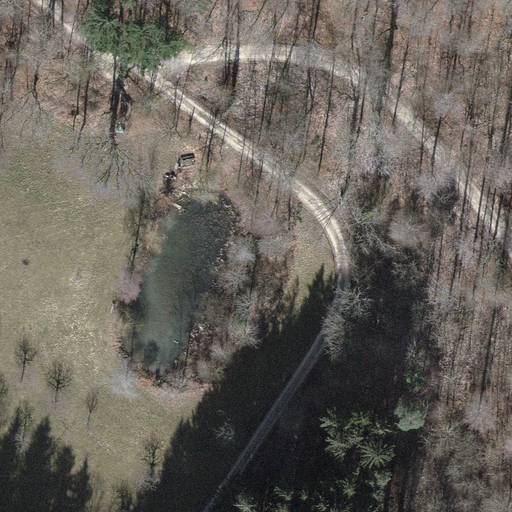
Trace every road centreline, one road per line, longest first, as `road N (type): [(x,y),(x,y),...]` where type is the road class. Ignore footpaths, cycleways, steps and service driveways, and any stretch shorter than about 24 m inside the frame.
road 1 (track): [(43,0),(297,188),(336,234),(345,286),(329,333),(217,511)]
road 2 (track): [(108,54),(271,46),(338,61),(424,129),(511,249)]
